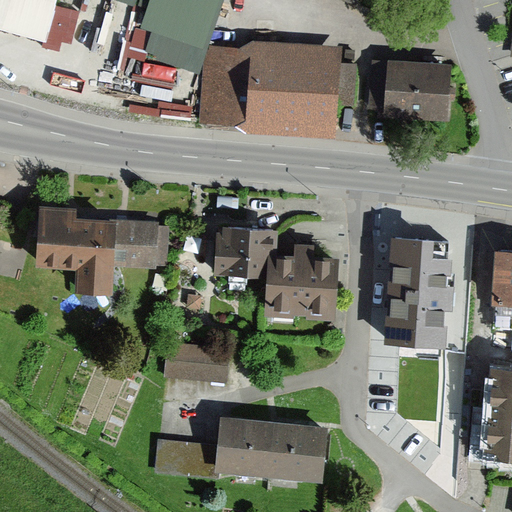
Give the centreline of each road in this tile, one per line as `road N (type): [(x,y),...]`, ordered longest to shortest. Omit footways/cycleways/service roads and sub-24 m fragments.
road 1 (primary): [(495,189),(105,148),(0,125)]
road 2 (residential): [(495,189),(497,128),(452,0)]
road 3 (track): [(367,30),(362,171)]
